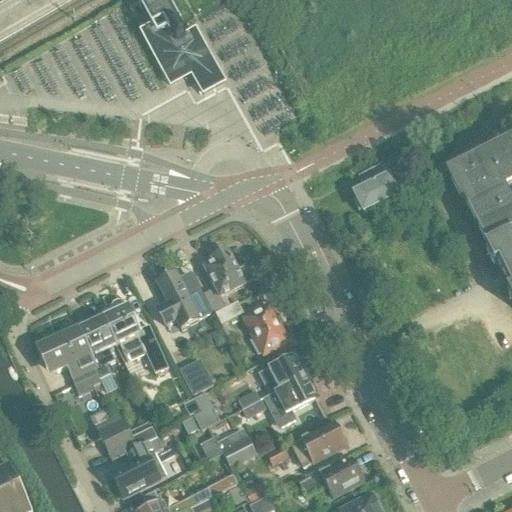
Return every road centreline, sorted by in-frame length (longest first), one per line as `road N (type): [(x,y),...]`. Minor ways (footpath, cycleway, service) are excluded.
road 1 (residential): [(104,511),(19,346),(19,321),(33,295),(267,185)]
road 2 (residential): [(432,504),(267,185)]
